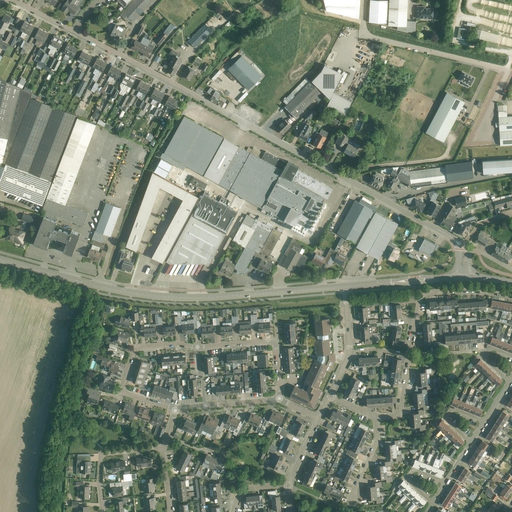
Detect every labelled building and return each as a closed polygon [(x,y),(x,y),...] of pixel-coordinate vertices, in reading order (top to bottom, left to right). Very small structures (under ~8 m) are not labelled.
[(79,7),(74,4),(76,0),(67,0),(63,6),(63,7),(62,9),(67,13),(69,10),(74,14),(79,7)] [(133,0),(120,15),(128,22),(130,19),(133,22),(153,0),(133,0)] [(323,0),(326,11),(359,19),(360,0),(323,0)] [(377,0),(369,0),(369,22),(386,23),(388,1),(377,0)] [(415,32),(416,21),(407,21),(407,0),(389,0),(388,10),(388,25),(397,26),(397,30),(406,31),(406,32),(415,32)] [(417,6),(416,18),(432,19),(433,9),(429,9),(429,10),(425,9),(425,7),(417,6)] [(0,39),(3,41),(3,40),(8,42),(13,33),(7,31),(5,30),(8,24),(8,23),(11,17),(5,14),(2,20),(1,20),(0,20),(0,32),(0,33),(0,32),(0,39)] [(228,19),(230,22),(225,25),(226,28),(237,20),(233,15),(228,19)] [(22,38),(29,24),(24,21),(20,30),(23,31),(20,37),(22,38)] [(163,32),(167,35),(174,26),(171,23),(163,32)] [(29,24),(22,38),(24,39),(27,33),(30,35),(34,26),(29,24)] [(205,24),(188,41),(195,48),(212,31),(205,24)] [(122,37),(126,30),(116,25),(111,34),(118,38),(120,35),(122,37)] [(140,25),(135,33),(140,36),(144,27),(140,25)] [(37,45),(44,31),(39,29),(34,37),(37,39),(35,44),(37,45)] [(44,31),(37,45),(39,46),(41,41),(45,42),(49,34),(44,31)] [(163,32),(156,41),(160,45),(167,35),(163,32)] [(13,46),(17,37),(13,35),(9,44),(13,46)] [(56,36),(54,35),(49,44),(50,44),(48,47),(51,49),(48,53),(50,54),(51,53),(59,38),(58,37),(58,36),(57,36),(56,36)] [(59,38),(51,53),(54,55),(57,48),(59,49),(64,40),(62,39),(62,38),(60,37),(59,38)] [(140,51),(147,39),(143,37),(140,43),(135,40),(131,48),(136,51),(137,49),(140,51)] [(143,54),(148,57),(152,49),(154,46),(149,44),(151,41),(150,40),(151,39),(148,37),(147,39),(140,51),(144,53),(143,54)] [(0,48),(6,51),(9,44),(3,41),(0,39),(0,48)] [(24,52),(29,43),(23,40),(20,47),(23,48),(20,54),(22,55),(24,52)] [(63,64),(73,46),(68,43),(63,52),(66,53),(63,59),(62,62),(63,63),(63,64)] [(78,48),(73,46),(63,64),(65,65),(70,56),(73,57),(78,48)] [(38,61),(43,52),(42,52),(43,50),(40,48),(37,55),(35,59),(38,61)] [(169,63),(178,68),(182,60),(178,58),(180,54),(172,50),(170,53),(173,55),(169,63)] [(80,67),(87,53),(82,51),(78,60),(81,61),(78,66),(80,67)] [(43,52),(38,61),(37,64),(43,67),(46,62),(43,61),(47,54),(43,52)] [(92,56),(87,53),(80,67),(82,68),(84,63),(87,65),(92,56)] [(197,56),(193,63),(198,66),(202,59),(197,56)] [(248,90),(262,76),(242,56),(228,69),(248,90)] [(52,68),(57,59),(53,57),(48,66),(52,68)] [(93,66),(96,68),(93,73),(95,74),(92,79),(102,60),(97,58),(93,66)] [(57,59),(52,68),(56,71),(61,62),(57,59)] [(107,63),(102,60),(92,79),(96,81),(100,73),(99,72),(100,70),(103,71),(107,63)] [(178,68),(169,63),(165,70),(167,71),(174,75),(178,68)] [(209,65),(206,63),(205,64),(202,69),(204,71),(205,70),(206,71),(207,69),(210,70),(212,68),(209,66),(209,65)] [(109,82),(117,68),(112,65),(107,74),(110,75),(107,81),(109,82)] [(196,71),(195,70),(197,68),(193,65),(191,68),(187,66),(182,76),(190,81),(194,74),(195,74),(196,71)] [(337,71),(325,65),(321,71),(312,81),(330,99),(327,105),(345,114),(352,102),(334,92),(339,82),(343,84),(349,74),(345,72),(344,71),(342,70),(342,71),(338,69),(337,71)] [(71,67),(65,77),(70,80),(75,69),(71,67)] [(122,70),(117,68),(109,82),(111,83),(114,77),(117,79),(122,70)] [(81,83),(83,80),(81,79),(84,73),(79,70),(75,76),(75,77),(74,79),(79,82),(81,83)] [(462,72),(458,79),(470,86),(474,78),(462,72)] [(121,94),(130,76),(126,73),(121,82),(120,85),(121,90),(119,93),(121,94)] [(237,84),(239,82),(231,74),(229,76),(237,84)] [(130,76),(121,94),(116,103),(123,107),(129,96),(125,94),(129,86),(131,87),(136,79),(130,76)] [(0,188),(43,205),(77,116),(30,98),(32,94),(0,78),(0,188)] [(287,104),(310,82),(307,79),(284,102),(287,104)] [(81,83),(77,92),(81,94),(87,82),(83,80),(81,83)] [(138,97),(145,83),(140,80),(136,89),(139,90),(136,96),(138,97)] [(103,89),(101,93),(103,94),(109,82),(107,81),(103,89)] [(310,81),(310,82),(287,104),(285,106),(291,112),(289,113),(291,116),(290,117),(291,117),(293,114),(296,117),(319,94),(322,97),(324,95),(321,92),(310,81)] [(150,85),(145,83),(138,97),(140,98),(143,93),(146,94),(150,85)] [(152,105),(160,91),(155,88),(150,97),(153,98),(150,104),(152,105)] [(115,89),(111,96),(115,99),(120,91),(115,89)] [(165,93),(160,91),(152,105),(154,106),(157,100),(160,102),(165,93)] [(224,102),(218,98),(220,94),(215,91),(213,95),(212,96),(210,100),(224,108),(226,104),(224,102)] [(465,102),(447,92),(426,132),(444,142),(465,102)] [(131,95),(127,102),(132,104),(136,97),(131,95)] [(167,112),(174,98),(169,96),(165,104),(168,106),(165,111),(167,112)] [(174,98),(167,112),(169,114),(171,110),(170,110),(171,108),(175,110),(179,101),(174,98)] [(145,102),(138,114),(142,116),(144,111),(145,111),(149,104),(145,102)] [(311,110),(304,117),(308,120),(315,113),(311,110)] [(511,116),(503,117),(503,112),(498,112),(498,123),(496,123),(496,124),(496,126),(496,127),(499,126),(499,131),(511,130),(511,116)] [(235,154),(220,146),(224,138),(184,116),(164,153),(163,153),(160,157),(183,170),(186,166),(204,175),(219,184),(262,208),(306,232),(307,231),(311,233),(320,217),(319,217),(315,215),(321,205),(325,197),(327,198),(333,188),(297,169),(299,166),(288,160),(287,162),(265,151),(261,158),(258,157),(261,152),(253,147),(250,152),(239,146),(235,154)] [(83,226),(88,213),(66,205),(96,124),(77,117),(46,198),(47,198),(42,210),(46,212),(44,217),(33,244),(46,249),(50,239),(51,238),(54,238),(54,239),(55,240),(56,241),(57,241),(58,241),(59,241),(60,241),(61,241),(66,242),(63,251),(72,255),(80,234),(71,231),(70,233),(59,229),(58,231),(54,230),(57,221),(55,221),(57,216),(77,224),(76,225),(79,226),(79,225),(83,226)] [(283,133),(291,125),(284,119),(277,127),(283,133)] [(337,133),(342,124),(333,119),(330,124),(333,126),(331,130),(337,133)] [(120,122),(115,132),(119,134),(124,124),(120,122)] [(306,123),(302,131),(299,136),(306,140),(309,135),(308,134),(312,126),(306,123)] [(511,130),(499,131),(500,145),(511,144),(511,130)] [(320,148),(326,137),(319,133),(313,144),(320,148)] [(346,148),(344,151),(354,157),(359,150),(347,143),(350,138),(344,135),(339,144),(344,147),(345,147),(346,148)] [(123,152),(126,143),(118,141),(117,143),(113,142),(111,151),(114,152),(115,148),(119,149),(119,151),(123,152)] [(161,159),(154,172),(165,178),(173,165),(161,159)] [(483,174),(511,171),(511,159),(482,161),(483,174)] [(471,161),(444,165),(444,166),(446,181),(473,178),(471,161)] [(413,187),(447,183),(446,181),(444,166),(405,172),(402,171),(398,169),(397,171),(393,169),(390,174),(393,176),(399,179),(408,184),(408,186),(412,188),(413,187)] [(153,172),(126,246),(137,251),(160,187),(183,200),(152,257),(163,263),(199,197),(153,172)] [(376,172),(373,174),(369,182),(379,188),(380,186),(382,186),(383,183),(382,182),(383,180),(384,176),(376,172)] [(393,176),(392,179),(391,178),(386,187),(394,191),(398,182),(399,179),(393,176)] [(204,189),(207,184),(193,177),(191,182),(204,189)] [(238,211),(203,193),(166,261),(170,263),(204,263),(208,266),(238,211)] [(496,208),(503,206),(504,205),(505,208),(511,207),(510,204),(511,203),(511,196),(506,198),(505,195),(492,199),(493,202),(494,202),(496,208)] [(415,198),(415,197),(415,196),(407,199),(408,202),(411,204),(410,206),(421,212),(425,204),(415,198)] [(457,207),(467,204),(465,196),(455,199),(457,207)] [(377,208),(361,199),(359,202),(355,200),(336,233),(355,243),(369,217),(371,218),(375,211),(377,208)] [(491,200),(484,202),(485,206),(488,205),(490,210),(493,209),(491,200)] [(427,213),(428,213),(427,214),(430,216),(431,215),(434,217),(441,206),(433,201),(427,213)] [(102,243),(105,234),(111,237),(121,208),(106,202),(95,231),(92,239),(102,243)] [(449,228),(453,221),(451,220),(458,209),(448,203),(440,216),(443,218),(441,223),(449,228)] [(367,253),(387,217),(376,211),(356,247),(362,250),(367,253)] [(21,221),(35,224),(37,217),(23,213),(21,221)] [(230,276),(234,268),(237,270),(236,274),(237,274),(239,274),(241,274),(243,273),(245,273),(247,272),(248,271),(249,270),(247,267),(255,251),(259,253),(260,252),(269,256),(282,233),(273,228),(265,224),(267,221),(259,216),(257,219),(256,218),(255,219),(247,215),(242,222),(232,240),(245,247),(235,265),(226,260),(220,271),(230,276)] [(387,217),(367,253),(379,259),(384,250),(387,244),(398,223),(387,217)] [(470,221),(467,222),(464,219),(458,222),(457,223),(461,225),(457,232),(464,236),(467,232),(466,231),(469,230),(469,229),(471,228),(470,221)] [(10,227),(7,238),(17,241),(16,242),(23,244),(26,232),(20,230),(20,232),(14,230),(14,229),(10,227)] [(484,235),(483,235),(484,233),(481,231),(480,233),(479,233),(475,241),(485,246),(488,240),(482,237),(484,235)] [(424,238),(418,249),(431,256),(437,245),(424,238)] [(491,238),(487,246),(493,250),(497,242),(491,238)] [(284,254),(287,256),(282,265),(292,271),(295,265),(302,269),(308,257),(301,254),(299,252),(304,245),(292,239),(284,254)] [(396,258),(398,254),(397,254),(399,251),(387,244),(384,250),(387,252),(385,255),(393,260),(395,257),(396,258)] [(98,252),(100,248),(93,245),(91,248),(90,248),(87,257),(92,258),(91,260),(98,262),(99,258),(104,259),(107,251),(102,250),(101,253),(98,252)] [(501,260),(506,252),(496,247),(492,255),(501,260)] [(327,263),(334,250),(330,248),(325,258),(316,253),(311,261),(321,266),(324,262),(327,263)] [(334,250),(327,263),(331,265),(333,261),(343,266),(347,257),(338,252),(337,252),(334,250)] [(119,251),(116,262),(121,264),(125,253),(119,251)] [(511,255),(506,252),(501,260),(507,264),(511,255)] [(261,259),(257,268),(261,270),(268,273),(273,265),(261,259)] [(124,260),(121,270),(124,271),(125,269),(131,271),(133,263),(124,260)] [(437,309),(436,300),(426,301),(427,313),(433,312),(432,309),(437,309)] [(478,301),(479,309),(484,309),(484,311),(488,311),(489,305),(489,300),(478,301)] [(389,312),(401,311),(400,304),(397,305),(396,301),(389,301),(390,305),(388,305),(389,312)] [(504,302),(503,310),(502,314),(508,315),(509,311),(510,303),(504,302)] [(359,315),(370,314),(370,307),(372,307),(371,303),(362,304),(362,307),(358,308),(359,315)] [(128,328),(130,320),(131,320),(131,321),(139,320),(138,312),(131,313),(131,316),(129,316),(128,319),(121,317),(120,321),(117,319),(115,324),(128,328)] [(263,318),(265,332),(270,332),(270,322),(269,322),(269,320),(272,320),(272,313),(268,313),(269,318),(263,318)] [(144,324),(143,315),(139,316),(140,333),(144,333),(145,337),(151,337),(149,324),(144,324)] [(188,334),(194,333),(194,327),(197,327),(197,321),(196,315),(193,315),(194,322),(193,323),(191,324),(188,324),(188,334)] [(295,386),(290,397),(313,408),(321,390),(317,388),(326,370),(330,372),(334,362),(335,360),(335,356),(330,357),(329,338),(327,338),(327,334),(330,334),(329,318),(315,320),(317,335),(318,339),(315,340),(317,355),(318,355),(318,357),(317,359),(315,359),(311,368),(309,367),(302,381),(309,385),(307,389),(308,390),(307,392),(295,386)] [(188,334),(188,324),(187,321),(181,322),(181,323),(178,323),(179,329),(182,329),(183,334),(188,334)] [(200,321),(197,321),(197,327),(198,329),(198,332),(202,332),(202,337),(208,337),(207,325),(207,323),(200,323),(200,321)] [(295,323),(294,321),(289,321),(289,323),(283,324),(285,343),(288,343),(288,345),(296,344),(296,342),(297,342),(297,338),(300,338),(300,336),(297,336),(297,333),(300,333),(300,331),(296,331),(296,329),(300,328),(299,326),(296,327),(296,323),(295,323)] [(393,326),(392,333),(400,334),(401,327),(398,327),(397,321),(390,322),(390,326),(390,327),(393,326)] [(360,327),(361,334),(372,333),(372,327),(377,326),(381,326),(381,323),(380,323),(369,323),(366,324),(367,327),(360,327)] [(495,346),(501,333),(500,332),(501,330),(498,329),(495,336),(497,337),(496,339),(492,337),(489,344),(495,346)] [(116,330),(113,341),(121,344),(122,341),(127,342),(129,334),(116,330)] [(369,340),(369,337),(371,336),(371,333),(372,333),(361,334),(361,341),(365,340),(365,344),(372,344),(372,340),(369,340)] [(397,344),(397,341),(399,341),(400,334),(392,333),(391,339),(389,339),(388,343),(397,344)] [(503,342),(501,341),(504,334),(501,333),(495,346),(501,348),(503,342)] [(434,347),(439,346),(440,346),(443,345),(443,342),(442,335),(439,335),(440,342),(434,342),(434,347)] [(503,342),(501,348),(507,351),(509,344),(507,343),(508,340),(510,336),(506,335),(503,342)] [(107,350),(113,352),(112,356),(122,359),(124,351),(117,349),(118,345),(114,344),(115,343),(110,342),(107,350)] [(241,353),(242,362),(245,362),(245,364),(247,366),(251,365),(251,355),(247,356),(247,353),(241,353)] [(103,357),(102,362),(101,365),(109,368),(108,372),(117,374),(119,367),(113,365),(113,364),(108,363),(110,359),(103,357)] [(354,367),(362,366),(363,370),(362,371),(362,375),(366,374),(366,366),(365,357),(359,358),(359,361),(354,361),(354,367)] [(480,368),(485,363),(480,359),(475,364),(473,366),(475,368),(477,366),(480,368)] [(140,360),(138,366),(148,369),(150,363),(140,360)] [(391,371),(399,372),(401,366),(384,363),(383,366),(388,366),(388,367),(392,368),(391,371)] [(485,363),(480,368),(478,370),(478,371),(477,371),(474,374),(476,376),(479,372),(480,373),(482,370),(484,373),(489,367),(485,363)] [(138,366),(136,371),(147,374),(148,369),(138,366)] [(489,367),(484,373),(489,377),(494,372),(489,367)] [(417,379),(427,379),(426,373),(431,373),(431,368),(423,369),(423,372),(416,373),(417,379)] [(136,371),(134,377),(145,380),(147,374),(136,371)] [(489,377),(481,384),(483,386),(488,381),(489,382),(491,379),(493,381),(498,376),(494,372),(489,377)] [(111,391),(114,382),(109,381),(110,376),(101,373),(99,379),(102,380),(101,383),(100,383),(99,386),(99,387),(111,391)] [(194,379),(193,374),(186,375),(186,379),(186,380),(186,385),(197,384),(196,379),(194,379)] [(493,381),(490,384),(492,387),(494,385),(495,383),(498,386),(503,380),(498,376),(493,381)] [(145,380),(134,377),(132,382),(139,384),(143,386),(145,380)] [(352,377),(350,383),(357,386),(360,380),(352,377)] [(427,379),(417,379),(417,386),(421,386),(422,389),(428,389),(433,388),(432,383),(427,384),(427,379)] [(221,395),(220,385),(216,386),(215,385),(214,383),(211,383),(212,395),(216,395),(216,396),(221,395)] [(355,392),(357,386),(350,383),(347,388),(357,393),(355,392)] [(90,393),(87,401),(97,404),(101,392),(89,388),(87,392),(90,393)] [(357,393),(347,388),(344,394),(352,398),(354,399),(357,393)] [(169,389),(166,398),(171,400),(172,398),(178,400),(177,391),(174,391),(169,389)] [(195,398),(195,394),(197,394),(197,389),(188,390),(187,390),(187,399),(195,398)] [(413,400),(423,399),(423,394),(428,394),(428,389),(422,389),(420,389),(420,393),(413,393),(413,400)] [(459,400),(457,399),(458,397),(455,395),(451,405),(457,407),(459,400)] [(463,409),(468,411),(472,402),(469,401),(471,396),(469,395),(469,396),(468,396),(465,403),(463,409)] [(477,407),(474,406),(475,403),(474,403),(476,399),(474,398),(472,402),(468,411),(474,414),(478,405),(477,407)] [(423,399),(413,400),(414,406),(418,406),(418,410),(424,409),(429,409),(429,404),(428,404),(427,399),(424,400),(423,399)] [(105,400),(104,402),(102,401),(101,404),(104,404),(102,408),(112,411),(112,412),(116,413),(119,406),(115,404),(115,403),(105,400)] [(465,403),(459,400),(457,407),(463,409),(465,403)] [(120,410),(123,411),(123,413),(129,415),(128,421),(133,422),(135,416),(134,416),(136,412),(133,411),(134,405),(126,403),(125,406),(122,405),(120,410)] [(478,405),(474,414),(480,416),(483,409),(480,408),(481,406),(478,405)] [(151,414),(148,413),(149,410),(140,407),(137,417),(144,419),(144,420),(149,422),(151,414)] [(410,420),(420,420),(420,417),(422,417),(422,414),(425,414),(424,409),(418,410),(416,410),(417,413),(409,414),(410,420)] [(335,420),(340,411),(337,410),(336,412),(333,411),(330,418),(335,420)] [(274,423),(278,414),(273,411),(269,420),(274,423)] [(340,411),(335,420),(341,423),(344,416),(341,415),(342,412),(340,411)] [(506,420),(509,415),(503,411),(499,416),(506,420)] [(163,423),(165,415),(155,412),(152,420),(151,419),(150,423),(150,424),(155,425),(158,425),(159,425),(160,423),(163,423)] [(252,425),(256,416),(251,413),(247,422),(252,425)] [(278,414),(274,423),(279,425),(283,416),(278,414)] [(229,430),(235,418),(229,415),(227,419),(225,424),(222,423),(218,430),(221,431),(223,427),(229,430)] [(344,416),(341,423),(346,426),(351,416),(348,415),(347,417),(344,416)] [(212,418),(209,416),(208,416),(207,418),(204,416),(201,423),(195,436),(197,436),(198,434),(199,434),(200,432),(201,432),(202,430),(207,432),(213,419),(212,419),(212,418)] [(258,432),(261,427),(258,426),(262,418),(256,416),(252,425),(257,427),(255,431),(258,432)] [(292,426),(303,431),(306,424),(303,423),(304,420),(297,416),(296,420),(298,421),(297,424),(294,423),(292,426)] [(502,425),(504,423),(511,427),(511,424),(511,423),(509,422),(508,422),(506,420),(499,416),(496,421),(502,426),(502,425)] [(235,418),(229,430),(234,432),(233,434),(236,436),(239,431),(240,428),(237,426),(240,420),(235,418)] [(186,432),(191,421),(187,419),(184,423),(182,422),(179,428),(186,432)] [(213,419),(207,432),(212,434),(210,438),(214,440),(218,432),(214,430),(218,421),(218,420),(215,419),(214,419),(214,420),(213,419)] [(265,420),(258,434),(262,435),(262,434),(263,434),(266,428),(265,428),(268,421),(265,420)] [(420,420),(410,420),(410,427),(418,426),(418,430),(426,429),(425,424),(420,425),(420,422),(422,422),(422,420),(420,420)] [(441,429),(446,424),(442,420),(437,425),(441,429)] [(191,421),(186,432),(187,432),(194,435),(197,429),(194,428),(196,423),(191,421)] [(496,421),(493,427),(499,431),(501,428),(507,432),(509,429),(505,427),(502,425),(502,426),(496,421)] [(356,431),(369,438),(370,435),(367,434),(369,431),(367,430),(368,427),(360,423),(357,429),(356,431)] [(443,431),(446,434),(451,428),(446,424),(441,429),(439,431),(436,435),(438,436),(441,433),(443,431)] [(162,438),(165,429),(156,426),(154,434),(157,435),(157,436),(162,438)] [(303,431),(292,426),(289,432),(300,437),(303,431)] [(493,427),(490,432),(496,436),(498,433),(504,437),(506,435),(499,431),(493,427)] [(450,438),(455,433),(451,428),(446,434),(441,439),(442,441),(445,438),(447,441),(448,440),(450,438)] [(279,434),(284,437),(282,442),(284,444),(292,447),(295,441),(285,436),(287,434),(280,431),(279,434)] [(323,436),(330,440),(331,437),(334,438),(335,435),(325,431),(323,436)] [(353,437),(364,442),(365,439),(368,440),(369,438),(356,431),(353,437)] [(496,436),(490,432),(486,437),(493,441),(496,436)] [(452,440),(455,442),(460,437),(455,433),(450,438),(448,440),(447,441),(445,443),(447,445),(450,442),(452,440)] [(330,440),(323,436),(320,441),(330,446),(331,444),(328,443),(330,440)] [(364,442),(353,437),(354,437),(352,443),(350,442),(364,449),(365,446),(362,445),(364,442)] [(455,442),(453,444),(455,447),(457,444),(459,446),(464,441),(460,437),(455,442)] [(386,451),(396,450),(396,445),(401,445),(400,440),(389,441),(390,444),(385,445),(386,451)] [(478,446),(491,454),(493,451),(489,449),(486,447),(488,444),(482,440),(478,446)] [(330,446),(320,441),(318,447),(325,450),(326,447),(329,449),(330,446)] [(364,449),(350,442),(349,445),(353,447),(352,449),(349,448),(347,451),(357,455),(358,453),(359,453),(360,450),(363,451),(364,449)] [(284,444),(281,450),(289,453),(292,447),(284,444)] [(475,451),(481,455),(483,453),(486,454),(490,456),(494,459),(495,457),(493,456),(494,456),(491,454),(478,446),(475,451)] [(325,450),(318,447),(315,453),(319,455),(318,457),(325,461),(325,460),(326,460),(328,456),(323,454),(325,450)] [(396,450),(386,451),(386,458),(394,457),(394,461),(402,460),(401,455),(396,456),(396,450)] [(499,450),(495,456),(501,460),(505,454),(499,450)] [(184,451),(182,457),(189,460),(192,454),(184,451)] [(348,454),(346,457),(345,460),(355,464),(357,459),(356,458),(357,455),(347,451),(346,454),(348,454)] [(472,456),(484,465),(486,462),(483,460),(484,457),(481,455),(475,451),(472,456)] [(272,459),(281,463),(284,457),(276,454),(275,457),(273,456),(272,459)] [(421,462),(422,459),(424,455),(421,454),(418,460),(415,459),(413,466),(418,468),(421,462)] [(208,468),(209,465),(213,457),(207,455),(202,465),(208,468)] [(81,463),(80,472),(89,473),(90,465),(91,461),(85,461),(85,457),(77,456),(77,463),(81,463)] [(484,465),(472,456),(468,462),(475,466),(476,463),(483,467),(484,465)] [(151,457),(137,458),(138,467),(147,466),(147,467),(152,466),(151,457)] [(182,457),(179,462),(186,466),(189,460),(182,457)] [(215,467),(218,460),(213,457),(209,465),(215,467)] [(308,463),(321,469),(325,461),(318,457),(317,460),(314,459),(312,462),(310,461),(308,463)] [(439,461),(440,460),(436,458),(433,466),(432,466),(430,473),(436,475),(439,466),(438,465),(439,461)] [(278,469),(281,463),(272,459),(271,459),(273,460),(271,466),(267,464),(266,467),(267,468),(266,468),(273,471),(275,468),(278,469)] [(355,464),(345,460),(345,459),(343,463),(344,463),(343,465),(352,470),(355,464)] [(223,472),(226,466),(223,465),(224,462),(218,460),(215,467),(213,471),(220,473),(221,471),(223,472)] [(124,467),(124,461),(119,461),(119,462),(111,463),(112,471),(124,469),(125,475),(129,474),(129,467),(124,467)] [(376,472),(386,472),(386,466),(391,466),(391,461),(383,462),(383,465),(376,466),(376,472)] [(443,463),(441,462),(439,461),(438,465),(439,466),(436,475),(441,477),(444,471),(442,470),(443,467),(441,466),(443,463)] [(186,466),(179,462),(176,468),(184,472),(186,466)] [(424,463),(421,462),(418,468),(424,470),(427,464),(424,463)] [(321,469),(308,463),(307,465),(310,467),(309,469),(316,473),(318,468),(321,469)] [(432,466),(427,464),(424,470),(430,473),(432,466)] [(339,470),(350,475),(352,470),(343,465),(341,468),(340,467),(339,470)] [(461,473),(473,481),(475,478),(469,474),(471,471),(465,468),(461,473)] [(303,474),(316,480),(317,477),(314,476),(316,473),(309,469),(307,473),(304,471),(303,474)] [(350,475),(339,470),(337,474),(338,474),(337,476),(347,481),(350,475)] [(482,470),(480,473),(486,477),(489,478),(491,475),(488,474),(488,473),(482,470)] [(386,472),(376,472),(377,479),(384,478),(384,482),(394,481),(394,476),(392,477),(392,476),(387,477),(386,472)] [(473,481),(461,473),(458,478),(464,482),(466,480),(472,483),(473,481)] [(315,482),(316,480),(303,474),(302,476),(305,478),(302,484),(309,488),(312,481),(315,482)] [(197,477),(194,476),(192,476),(193,476),(192,476),(186,476),(179,477),(179,481),(177,481),(178,487),(186,486),(185,480),(195,479),(196,485),(198,485),(197,477)] [(154,478),(141,480),(142,483),(144,483),(144,488),(143,488),(144,493),(154,491),(154,484),(154,478)] [(403,490),(408,485),(403,480),(398,486),(400,487),(398,489),(399,490),(396,493),(398,495),(403,490)] [(129,486),(129,481),(115,483),(116,487),(111,488),(112,492),(109,492),(109,497),(123,495),(122,487),(129,486)] [(89,498),(89,486),(83,486),(84,482),(76,482),(76,486),(78,486),(78,497),(89,498)] [(366,493),(377,492),(376,487),(383,487),(383,482),(373,483),(373,486),(366,487),(366,493)] [(458,492),(460,493),(464,496),(465,494),(461,491),(462,491),(460,489),(461,486),(455,483),(452,488),(458,492)] [(328,497),(332,487),(327,484),(324,491),(327,493),(325,496),(328,497)] [(403,490),(405,492),(403,494),(404,495),(399,501),(400,502),(412,489),(408,485),(403,490)] [(335,497),(338,489),(332,487),(328,497),(330,498),(332,495),(335,497)] [(338,489),(335,497),(338,498),(336,501),(339,502),(343,492),(345,489),(342,487),(341,491),(338,489)] [(488,493),(496,499),(498,496),(491,491),(492,490),(488,487),(485,490),(488,493)] [(455,497),(458,492),(452,488),(448,493),(455,497)] [(410,497),(412,498),(417,493),(412,489),(400,502),(401,503),(407,497),(408,499),(410,497)] [(506,497),(510,493),(504,489),(500,493),(501,494),(499,496),(505,501),(507,498),(506,497)] [(270,499),(272,499),(272,503),(280,502),(279,496),(275,496),(275,494),(276,494),(276,490),(268,491),(268,494),(269,494),(270,499)] [(377,492),(366,493),(367,500),(374,499),(375,503),(382,502),(382,497),(377,498),(377,492)] [(472,492),(468,498),(473,501),(477,495),(472,492)] [(416,503),(421,497),(417,493),(412,498),(414,500),(412,502),(413,503),(408,509),(409,510),(414,505),(416,503)] [(451,502),(455,497),(448,493),(445,499),(451,502)] [(495,501),(496,499),(488,493),(486,495),(495,501)] [(150,498),(150,495),(143,496),(143,500),(145,499),(146,505),(145,505),(145,509),(155,508),(154,501),(155,501),(155,498),(150,498)] [(253,496),(253,504),(258,503),(258,508),(263,507),(262,499),(260,499),(259,495),(253,496)] [(244,509),(250,509),(249,504),(253,504),(253,496),(246,497),(247,501),(244,501),(244,509)] [(416,503),(417,503),(421,507),(426,502),(421,497),(416,503)] [(457,506),(453,504),(451,502),(445,499),(442,504),(448,508),(450,505),(452,506),(456,508),(457,506)] [(122,501),(115,502),(115,505),(116,505),(117,511),(124,511),(124,507),(123,507),(122,501)] [(268,511),(277,511),(277,509),(281,509),(280,502),(272,503),(273,507),(268,508),(268,511)] [(501,506),(495,502),(493,504),(492,504),(489,508),(494,511),(495,511),(498,508),(499,509),(501,506)]
